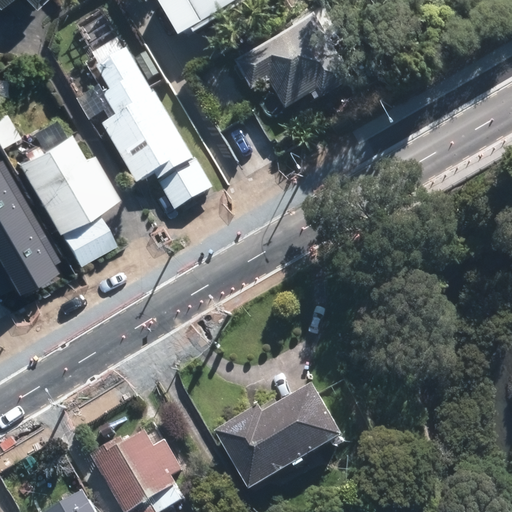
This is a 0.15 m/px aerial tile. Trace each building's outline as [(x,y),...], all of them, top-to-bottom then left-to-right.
[(0,0),(12,11),(23,0),(0,0)] [(200,31),(252,0),(164,0),(184,33),(197,26),(200,31)] [(96,56),(123,41),(105,9),(79,24),(96,56)] [(321,15),(238,62),(255,91),(272,81),(289,111),(329,89),(333,96),(359,82),(321,15)] [(215,185),(160,90),(159,91),(132,45),(100,63),(115,88),(108,92),(120,113),(107,121),(141,180),(158,170),(162,177),(160,178),(177,207),(215,185)] [(206,106),(189,116),(222,170),(239,160),(206,106)] [(0,146),(17,136),(3,112),(0,113),(0,146)] [(14,162),(55,233),(58,231),(77,265),(112,245),(92,211),(115,198),(89,154),(80,159),(65,133),(14,162)] [(61,261),(3,160),(0,161),(0,277),(9,292),(16,287),(22,297),(61,275),(55,265),(61,261)] [(255,488),(351,433),(321,381),(271,409),(267,402),(221,429),(255,488)] [(158,448),(150,432),(129,445),(125,438),(95,455),(99,462),(128,511),(161,511),(155,501),(192,480),(169,442),(158,448)] [(100,511),(87,489),(47,511),(100,511)]
